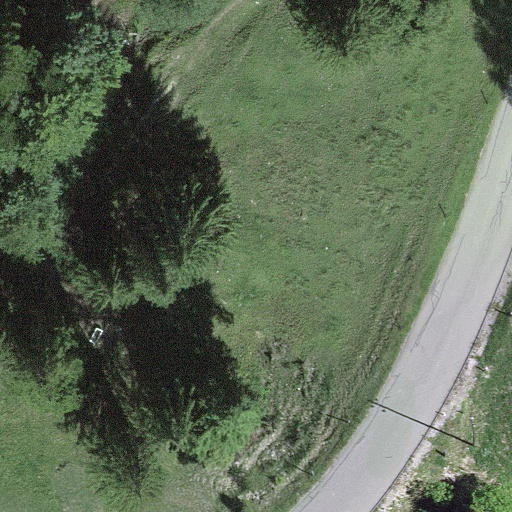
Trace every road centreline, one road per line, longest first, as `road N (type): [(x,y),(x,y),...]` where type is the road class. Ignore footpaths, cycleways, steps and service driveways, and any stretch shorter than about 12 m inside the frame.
road 1 (tertiary): [(511,160),(426,373),(391,437),(328,511)]
road 2 (track): [(56,200),(110,74),(113,12),(104,0)]
